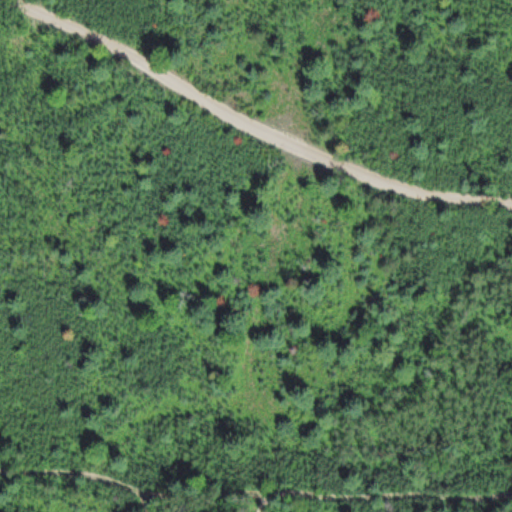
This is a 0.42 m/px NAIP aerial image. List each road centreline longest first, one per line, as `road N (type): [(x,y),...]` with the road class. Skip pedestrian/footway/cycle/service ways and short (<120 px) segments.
road 1 (track): [(511,213),(396,192),(310,157),(7,0)]
road 2 (track): [(0,473),(109,481),(154,495),(375,506),(511,496)]
